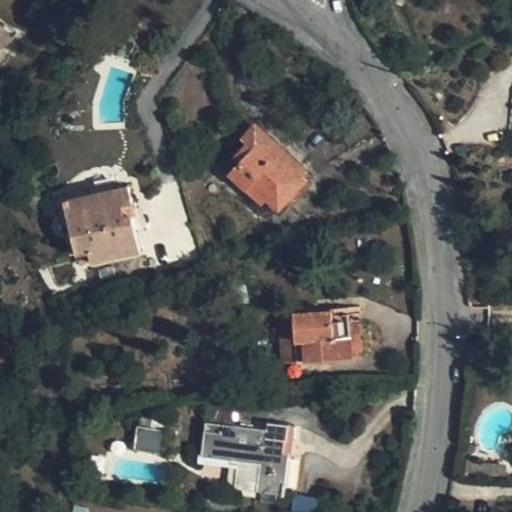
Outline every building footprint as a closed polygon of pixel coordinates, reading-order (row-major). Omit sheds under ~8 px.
[(0,50),(14,38),(0,22),(0,50)] [(257,133),(304,177),(310,169),(256,120),(250,127),(257,133)] [(257,133),(250,127),(241,137),(249,143),(257,133)] [(257,133),(249,143),(236,157),(241,161),(231,173),(263,202),(268,197),(280,208),(307,179),(304,177),(257,133)] [(96,207),(69,212),(78,253),(91,251),(93,262),(142,250),(133,213),(126,215),(124,204),(134,202),(130,185),(93,193),(96,207)] [(66,199),(69,212),(96,207),(93,193),(66,199)] [(126,215),(133,213),(138,212),(136,202),(134,202),(124,204),(126,215)] [(231,286),(235,305),(250,302),(247,284),(231,286)] [(334,309),(320,310),(321,320),(335,320),(334,314),(334,309)] [(284,313),(285,328),(296,327),(296,335),(298,361),(353,358),(350,319),(350,312),(334,314),(335,320),(321,320),(320,310),(295,312),(284,313)] [(350,319),(353,358),(364,357),(361,318),(350,319)] [(296,327),(285,328),(285,336),(296,335),(296,327)] [(296,335),(285,336),(281,336),(283,362),(298,361),(296,335)] [(207,421),(234,425),(236,406),(209,403),(207,421)] [(207,421),(203,456),(239,460),(245,461),(242,489),(285,494),(290,452),(284,451),(286,439),(293,440),(295,425),(269,422),(268,429),(234,425),(207,421)] [(138,425),(136,443),(166,446),(168,429),(138,425)] [(166,446),(136,443),(135,448),(165,453),(166,446)] [(202,462),(238,467),(239,460),(203,456),(202,462)] [(476,470),(476,464),(477,459),(467,458),(466,470),(476,470)] [(239,460),(238,467),(235,488),(242,489),(245,461),(239,460)]
